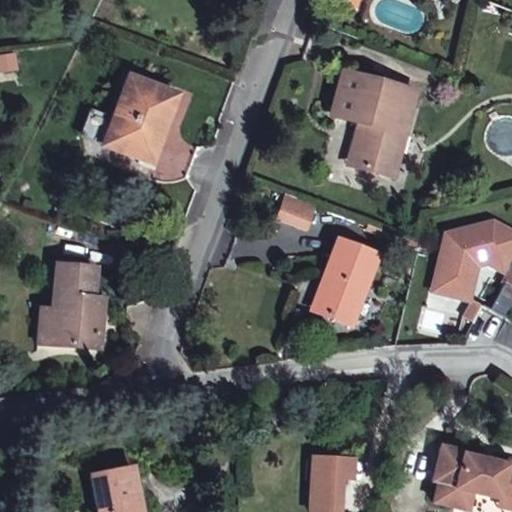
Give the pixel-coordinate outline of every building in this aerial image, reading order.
[(395,175),(416,95),(343,73),(334,113),(357,118),(370,121),(359,165),(395,175)] [(120,76),(92,141),(141,162),(167,96),(120,76)] [(370,121),(357,118),(346,162),(359,165),(370,121)] [(444,236),(433,284),(467,292),(473,268),(478,270),(487,264),(503,271),(511,253),(511,231),(491,221),(444,236)] [(338,242),(322,279),(331,283),(317,315),(351,329),(379,259),(338,242)] [(46,309),(30,309),(30,348),(72,347),(72,330),(93,330),(93,296),(85,296),(84,266),(46,265),(46,309)] [(467,292),(433,284),(430,295),(469,304),(478,270),(473,268),(467,292)] [(489,314),(506,321),(511,307),(511,271),(505,289),(490,283),(472,328),(483,332),(489,314)] [(309,312),(317,315),(331,283),(322,279),(309,312)] [(93,330),(72,330),(72,347),(94,347),(93,330)] [(312,475),(341,476),(341,470),(353,471),(354,451),(314,449),(312,475)] [(469,511),(473,497),(504,504),(505,500),(511,501),(511,471),(468,460),(468,456),(443,450),(435,485),(438,486),(434,505),(460,511),(469,511)] [(100,511),(141,511),(138,498),(131,467),(92,475),(100,511)] [(312,475),(311,505),(339,506),(341,476),(312,475)] [(148,511),(145,497),(138,498),(141,511),(148,511)] [(506,511),(511,511),(511,501),(505,500),(504,504),(503,511),(506,511)]
